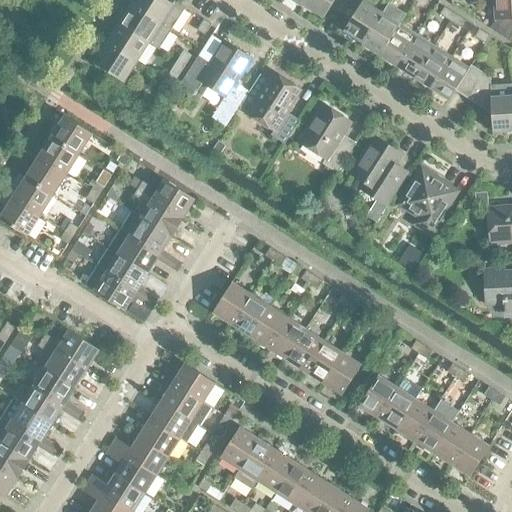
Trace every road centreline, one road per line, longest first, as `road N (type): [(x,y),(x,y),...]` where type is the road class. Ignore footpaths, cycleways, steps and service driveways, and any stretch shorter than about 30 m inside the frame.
road 1 (residential): [(464,511),(168,325)]
road 2 (residential): [(225,0),(495,166),(511,165)]
road 3 (residential): [(48,511),(155,345)]
road 4 (residential): [(155,345),(58,284),(0,259)]
